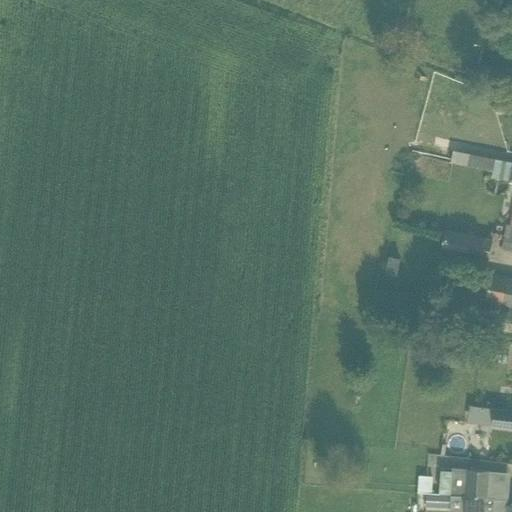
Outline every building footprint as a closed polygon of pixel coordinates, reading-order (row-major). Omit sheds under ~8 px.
[(491,178),(511,181),(511,161),(468,154),(466,166),(492,171),(491,178)] [(440,250),(487,260),(492,239),(444,230),(440,250)] [(395,276),(399,258),(389,256),(385,274),(395,276)] [(511,278),(490,275),(485,300),(491,302),(490,307),(500,309),(500,306),(508,307),(505,324),(511,324),(511,278)] [(483,312),(477,338),(493,341),(499,315),(483,312)] [(412,328),(409,343),(446,350),(449,335),(412,328)] [(492,426),(511,428),(511,409),(494,407),(492,426)] [(499,496),(500,473),(491,473),(492,471),(468,469),(451,468),(451,471),(441,470),(439,493),(490,498),(490,495),(499,496)] [(426,494),(426,506),(450,507),(450,495),(426,494)] [(464,511),(464,497),(450,495),(450,507),(450,511),(464,511)] [(511,511),(511,504),(509,504),(509,498),(494,498),(494,499),(476,498),(475,511),(511,511)]
